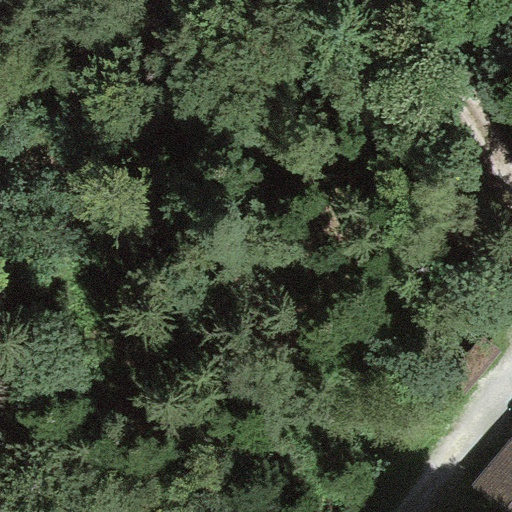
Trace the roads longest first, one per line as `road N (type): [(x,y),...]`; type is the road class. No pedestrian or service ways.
road 1 (track): [(511,180),(405,0)]
road 2 (track): [(511,379),(408,511)]
